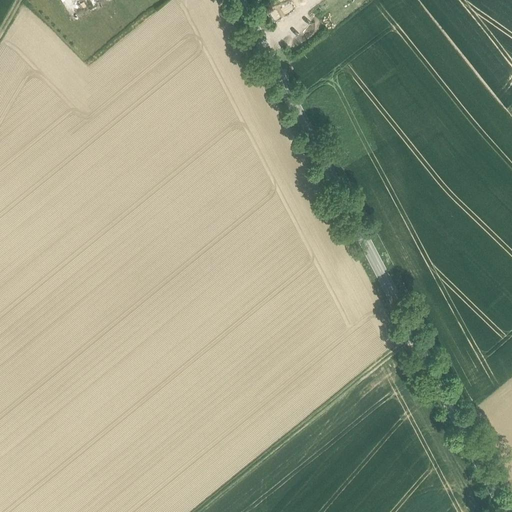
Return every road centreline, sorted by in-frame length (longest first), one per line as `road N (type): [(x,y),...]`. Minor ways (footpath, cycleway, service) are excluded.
road 1 (secondary): [(505,511),(239,0)]
road 2 (track): [(196,511),(413,336)]
